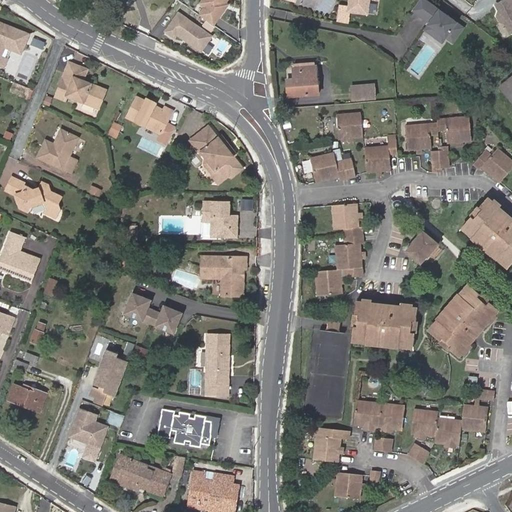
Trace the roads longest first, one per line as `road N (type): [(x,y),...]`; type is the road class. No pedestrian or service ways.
road 1 (tertiary): [(284,199),(270,511)]
road 2 (tertiary): [(31,0),(230,101)]
road 3 (residential): [(511,206),(472,182),(409,178),(379,191)]
